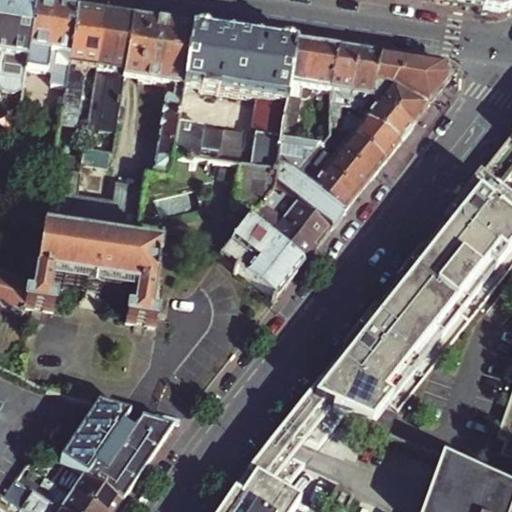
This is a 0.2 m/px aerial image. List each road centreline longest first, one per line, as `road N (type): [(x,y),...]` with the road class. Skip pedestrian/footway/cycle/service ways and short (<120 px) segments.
road 1 (tertiary): [(511,66),(171,511)]
road 2 (secondary): [(184,0),(511,50)]
road 3 (unknown): [(280,367),(183,250),(186,221),(216,176)]
